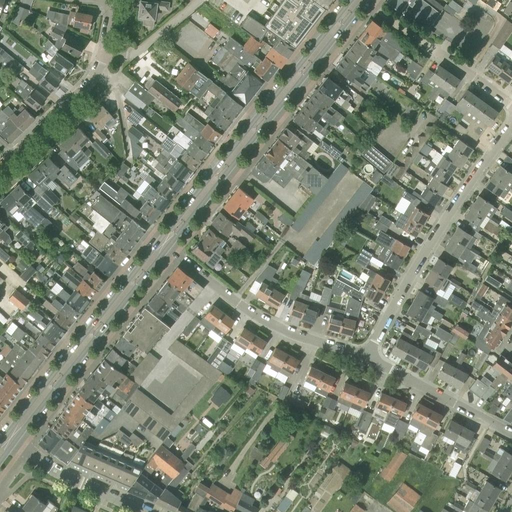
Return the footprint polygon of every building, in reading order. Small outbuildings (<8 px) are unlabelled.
[(308,31),(325,9),(319,4),(312,0),(282,0),(264,26),(247,16),(239,28),(252,37),(259,43),(261,40),(268,30),(273,34),(294,49),(308,31)] [(312,0),(319,4),(325,9),(332,0),(312,0)] [(419,6),(423,1),(422,0),(388,0),(387,1),(399,11),(404,14),(411,6),(416,9),(419,6)] [(422,0),(423,1),(440,13),(444,8),(433,0),(422,0)] [(466,12),(472,4),(467,0),(460,0),(457,5),(451,0),(447,6),(456,14),(461,8),(466,12)] [(167,10),(168,3),(150,1),(149,4),(141,2),(138,20),(143,21),(143,25),(153,26),(155,9),(167,10)] [(511,3),(510,2),(503,12),(508,16),(511,9),(511,3)] [(17,25),(19,19),(23,8),(17,6),(13,17),(8,22),(17,25)] [(19,19),(25,20),(29,10),(23,8),(19,19)] [(80,28),(79,31),(87,33),(91,16),(70,11),(69,15),(54,12),(53,20),(56,22),(67,27),(67,24),(80,28)] [(511,29),(511,24),(506,20),(491,44),(499,49),(511,29)] [(399,52),(389,45),(391,41),(382,35),(386,30),(372,21),(365,30),(399,52)] [(58,49),(59,46),(77,56),(83,44),(70,37),(71,36),(65,33),(67,28),(67,27),(56,22),(54,26),(53,26),(49,33),(58,38),(54,46),(56,48),(58,49)] [(427,29),(424,34),(430,37),(433,33),(427,29)] [(399,52),(365,30),(357,39),(375,51),(376,50),(392,61),(398,54),(399,52)] [(294,49),(273,34),(268,41),(273,45),(269,50),(270,51),(273,48),(287,58),(294,49)] [(264,46),(259,43),(252,37),(243,49),(243,48),(242,49),(250,55),(252,52),(254,54),(259,47),(262,49),(264,46)] [(267,82),(279,66),(265,55),(262,60),(254,54),(252,52),(250,55),(242,49),(243,48),(230,38),(223,47),(240,60),(267,82)] [(357,39),(351,47),(381,67),(385,61),(378,56),(376,56),(373,54),(375,51),(357,39)] [(46,51),(52,57),(47,63),(65,75),(67,72),(69,73),(72,68),(70,67),(72,64),(56,52),(58,49),(56,48),(54,46),(47,41),(42,46),(47,50),(46,51)] [(261,82),(252,75),(237,63),(240,60),(223,47),(221,46),(211,60),(227,73),(253,93),(261,82)] [(351,47),(344,56),(363,69),(366,65),(370,68),(371,70),(376,74),(381,67),(351,47)] [(0,55),(19,72),(23,67),(13,59),(0,48),(0,55)] [(287,58),(273,48),(270,51),(269,50),(265,55),(279,66),(280,67),(287,58)] [(486,66),(497,74),(509,58),(498,50),(494,55),(495,56),(486,66)] [(19,72),(0,55),(0,64),(5,68),(15,76),(19,72)] [(422,68),(428,59),(423,55),(417,64),(422,68)] [(363,69),(344,56),(339,62),(334,68),(365,91),(368,87),(362,82),(364,80),(358,76),(363,69)] [(511,60),(509,58),(497,74),(508,82),(511,76),(511,60)] [(39,73),(35,78),(35,79),(51,92),(59,81),(47,72),(47,71),(35,62),(31,66),(39,73)] [(234,99),(214,83),(188,63),(174,80),(198,99),(206,89),(215,96),(202,112),(224,130),(243,106),(234,99)] [(439,66),(433,73),(429,70),(420,81),(426,85),(427,83),(433,87),(432,88),(434,89),(432,94),(435,97),(438,93),(438,92),(436,91),(449,73),(439,66)] [(222,74),(214,83),(234,99),(236,96),(245,104),(253,93),(227,73),(224,77),(222,74)] [(438,93),(445,98),(449,93),(450,93),(459,80),(449,73),(436,91),(438,92),(438,93)] [(416,77),(411,74),(408,79),(413,82),(416,77)] [(345,110),(346,109),(350,113),(354,109),(349,105),(350,104),(340,97),(344,92),(326,78),(319,88),(333,100),(345,110)] [(25,90),(20,96),(36,110),(45,99),(32,89),(21,79),(17,84),(25,90)] [(154,97),(156,99),(173,113),(182,101),(166,89),(155,80),(147,91),(154,97)] [(127,91),(143,103),(147,106),(154,97),(147,91),(134,81),(127,91)] [(333,100),(319,88),(310,99),(337,121),(341,116),(329,106),(333,100)] [(464,115),(477,98),(467,90),(455,106),(450,103),(444,111),(449,115),(454,109),(464,115),(461,119),(462,119),(464,115)] [(139,109),(143,103),(127,91),(122,96),(139,109)] [(366,101),(358,95),(354,100),(362,106),(366,101)] [(477,98),(464,115),(472,121),(474,122),(487,105),(477,98)] [(310,99),(301,110),(316,121),(320,116),(333,126),(334,125),(337,121),(310,99)] [(442,114),(444,111),(450,103),(445,99),(437,110),(442,114)] [(99,130),(105,125),(108,127),(115,120),(111,116),(102,106),(101,107),(100,105),(95,109),(97,111),(89,118),(98,127),(91,134),(97,139),(99,141),(104,136),(99,130)] [(469,125),(473,128),(476,124),(484,130),(497,113),(487,105),(474,122),(472,121),(469,125)] [(22,131),(35,119),(21,107),(14,114),(7,106),(2,111),(7,116),(22,131)] [(0,132),(0,133),(10,142),(22,131),(7,116),(2,111),(0,110),(0,123),(1,124),(3,122),(7,126),(0,132)] [(129,116),(138,124),(143,117),(134,110),(129,116)] [(316,121),(301,110),(293,120),(311,134),(315,129),(324,137),(329,132),(316,121)] [(203,126),(187,113),(182,119),(180,117),(180,118),(186,123),(188,124),(213,144),(220,134),(206,123),(203,126)] [(180,118),(176,122),(186,130),(183,134),(183,135),(206,153),(213,144),(188,124),(186,123),(180,118)] [(428,139),(435,128),(431,126),(425,125),(425,137),(428,139)] [(138,141),(142,135),(131,126),(127,131),(128,139),(135,144),(138,141)] [(68,137),(79,148),(88,139),(78,128),(68,137)] [(293,134),(286,129),(278,139),(305,161),(308,157),(309,155),(306,152),(313,143),(297,130),(293,134)] [(466,134),(475,141),(479,136),(471,130),(470,132),(468,131),(466,134)] [(176,135),(172,140),(199,161),(206,153),(183,135),(180,138),(176,135)] [(176,159),(191,171),(199,161),(172,140),(167,136),(159,145),(163,148),(169,153),(170,154),(176,159)] [(421,149),(428,139),(425,137),(419,136),(417,147),(421,149)] [(83,153),(79,148),(68,137),(58,146),(63,151),(58,155),(68,165),(76,171),(79,168),(75,163),(84,154),(83,153)] [(110,153),(99,141),(97,139),(91,145),(104,159),(110,153)] [(139,147),(135,144),(128,139),(131,156),(139,147)] [(308,163),(305,161),(278,139),(266,154),(279,165),(293,176),(315,194),(316,193),(320,188),(323,184),(326,180),(327,179),(308,163)] [(452,148),(466,158),(473,149),(458,139),(452,148)] [(317,146),(336,160),(341,153),(330,145),(329,146),(321,141),(317,146)] [(370,144),(361,154),(384,173),(392,163),(370,144)] [(432,149),(425,144),(420,152),(427,157),(432,149)] [(414,159),(421,149),(417,147),(412,146),(410,156),(414,159)] [(456,165),(460,168),(466,158),(452,148),(446,158),(445,158),(456,165)] [(176,159),(170,154),(166,159),(160,154),(155,160),(158,162),(157,162),(183,182),(186,177),(190,177),(193,174),(191,171),(176,159)] [(283,188),(288,182),(293,176),(279,165),(266,154),(253,170),(253,174),(263,182),(266,182),(270,177),(283,188)] [(450,175),(456,165),(445,158),(446,158),(443,155),(436,165),(450,175)] [(407,169),(414,159),(410,156),(405,156),(404,167),(407,169)] [(511,167),(511,159),(507,156),(503,161),(511,167)] [(37,167),(49,179),(55,174),(59,178),(68,188),(77,179),(64,166),(60,170),(47,157),(37,167)] [(443,184),(444,184),(450,175),(436,165),(430,161),(423,171),(433,177),(443,184)] [(181,188),(180,185),(183,182),(157,162),(153,167),(165,176),(162,180),(176,191),(178,190),(181,188)] [(124,174),(129,168),(123,163),(114,172),(121,179),(122,179),(124,180),(125,178),(123,177),(124,176),(124,174)] [(345,174),(348,170),(349,170),(340,163),(337,168),(345,174)] [(398,167),(393,163),(385,175),(390,179),(392,176),(398,167)] [(511,187),(511,186),(511,175),(511,174),(500,166),(492,176),(510,189),(508,191),(509,191),(511,193),(511,187)] [(49,179),(37,167),(28,175),(41,190),(37,194),(52,207),(59,200),(48,189),(48,188),(44,184),(49,179)] [(400,181),(407,169),(404,167),(399,167),(398,167),(392,176),(400,181)] [(342,178),(345,174),(337,168),(333,172),(342,178)] [(375,184),(382,175),(377,171),(370,179),(375,184)] [(338,183),(342,178),(333,172),(330,176),(338,183)] [(148,174),(143,180),(149,184),(169,200),(172,196),(174,196),(176,193),(176,191),(162,180),(159,183),(148,174)] [(391,180),(390,179),(385,175),(381,181),(387,185),(391,180)] [(330,176),(327,179),(326,180),(335,187),(338,183),(330,176)] [(497,196),(498,195),(503,198),(509,191),(508,191),(510,189),(492,176),(485,187),(497,196)] [(447,186),(444,184),(443,184),(433,177),(426,186),(440,196),(447,186)] [(332,191),(335,187),(326,180),(323,184),(332,191)] [(160,211),(142,196),(141,195),(137,200),(121,188),(117,192),(104,182),(99,188),(126,209),(134,216),(138,210),(143,214),(142,216),(151,223),(156,216),(157,217),(160,214),(159,213),(160,211)] [(371,189),(362,182),(359,186),(368,193),(371,189)] [(32,190),(28,195),(18,184),(9,193),(31,216),(39,223),(41,224),(45,228),(50,223),(39,214),(31,207),(36,203),(48,213),(53,208),(52,207),(37,194),(32,190)] [(169,200),(149,184),(141,194),(142,195),(142,196),(160,211),(169,200)] [(328,195),(332,191),(323,184),(320,188),(328,195)] [(364,197),(368,193),(359,186),(356,190),(364,197)] [(440,196),(426,186),(420,196),(434,205),(440,196)] [(231,198),(244,209),(252,199),(238,188),(231,198)] [(325,199),(328,195),(320,188),(316,193),(325,199)] [(361,201),(364,197),(356,190),(353,194),(361,201)] [(410,202),(403,215),(421,226),(428,215),(415,207),(419,201),(405,192),(402,197),(410,202)] [(31,216),(9,193),(0,201),(0,203),(10,214),(14,211),(17,214),(18,213),(23,217),(27,220),(35,229),(41,224),(39,223),(31,216)] [(316,193),(315,194),(313,197),(322,204),(325,199),(316,193)] [(358,206),(361,201),(353,194),(349,199),(358,206)] [(114,229),(133,244),(145,230),(100,195),(90,207),(93,210),(115,227),(114,229)] [(318,208),(322,204),(313,197),(310,201),(318,208)] [(497,209),(491,205),(478,197),(471,207),(484,216),(489,219),(488,221),(492,224),(495,219),(491,217),(497,209)] [(237,218),(244,209),(231,198),(223,207),(237,218)] [(355,210),(358,206),(349,199),(346,203),(355,210)] [(315,212),(318,208),(310,201),(306,205),(315,212)] [(366,214),(371,206),(364,201),(357,209),(366,214)] [(352,214),(355,210),(346,203),(343,207),(352,214)] [(311,216),(315,212),(306,205),(303,210),(311,216)] [(349,218),(352,214),(343,207),(340,211),(349,218)] [(480,228),(477,226),(484,216),(471,207),(465,217),(470,221),(467,226),(473,229),(477,232),(480,228)] [(511,213),(504,208),(500,214),(511,222),(511,213)] [(133,244),(114,229),(115,227),(93,210),(87,218),(94,223),(92,227),(98,231),(126,253),(133,244)] [(308,221),(311,216),(303,210),(300,214),(308,221)] [(254,216),(261,222),(265,217),(257,211),(254,216)] [(346,222),(349,218),(340,211),(337,215),(346,222)] [(252,233),(245,227),(235,219),(232,222),(220,213),(212,223),(229,238),(234,232),(237,234),(239,231),(251,240),(255,235),(252,233)] [(293,221),(282,213),(277,219),(288,228),(293,221)] [(305,225),(308,221),(300,214),(296,218),(305,225)] [(70,219),(75,224),(79,220),(74,215),(70,219)] [(343,226),(346,222),(337,215),(334,220),(343,226)] [(421,226),(403,215),(399,220),(396,225),(403,229),(402,229),(414,237),(421,226)] [(388,228),(391,222),(381,216),(378,221),(388,228)] [(301,229),(305,225),(296,218),(293,222),(301,229)] [(9,236),(0,227),(0,225),(3,223),(0,220),(0,236),(8,244),(11,241),(9,236)] [(340,230),(343,226),(334,220),(331,224),(340,230)] [(384,234),(388,228),(378,221),(374,228),(384,234)] [(293,222),(290,227),(298,233),(301,229),(293,222)] [(245,227),(252,233),(256,229),(248,223),(245,227)] [(336,235),(340,230),(331,224),(327,228),(336,235)] [(355,230),(346,224),(333,241),(344,247),(355,230)] [(333,239),(336,235),(327,228),(324,232),(333,239)] [(451,238),(464,246),(470,236),(469,235),(457,228),(451,238)] [(200,239),(220,255),(224,249),(222,248),(226,243),(208,229),(200,239)] [(469,235),(470,236),(476,239),(478,240),(481,235),(477,233),(477,232),(473,229),(469,235)] [(30,240),(20,231),(14,237),(24,247),(23,247),(28,252),(35,244),(30,240)] [(117,265),(126,253),(98,231),(89,242),(104,254),(117,265)] [(330,243),(333,239),(324,232),(321,236),(330,243)] [(327,247),(330,243),(321,236),(318,241),(327,247)] [(386,248),(402,258),(409,247),(396,239),(395,240),(389,236),(386,240),(389,242),(386,248)] [(457,257),(457,256),(463,260),(469,252),(468,252),(469,249),(464,246),(451,238),(444,249),(457,257)] [(220,255),(200,239),(191,250),(205,261),(206,263),(212,268),(221,257),(220,255)] [(324,251),(327,247),(318,241),(316,239),(313,244),(324,251)] [(242,252),(246,247),(237,240),(233,245),(242,252)] [(321,256),(324,251),(313,244),(309,248),(321,256)] [(117,265),(104,254),(103,256),(89,245),(80,256),(91,264),(92,263),(96,266),(95,268),(102,274),(103,272),(108,276),(117,265)] [(238,256),(242,252),(233,245),(230,249),(238,256)] [(402,258),(386,248),(383,246),(377,257),(383,261),(396,269),(402,258)] [(0,258),(5,263),(10,257),(0,247),(0,258)] [(317,260),(321,256),(309,248),(306,252),(317,260)] [(358,255),(369,261),(371,257),(373,255),(362,248),(358,255)] [(306,252),(303,257),(314,265),(317,260),(306,252)] [(358,255),(354,262),(365,268),(369,261),(358,255)] [(227,261),(233,266),(236,262),(230,257),(227,261)] [(28,266),(22,260),(17,266),(23,271),(28,266)] [(438,260),(431,270),(445,278),(451,267),(438,260)] [(462,266),(473,273),(476,268),(465,260),(462,266)] [(227,261),(224,265),(230,270),(233,266),(227,261)] [(83,279),(97,290),(105,280),(93,272),(89,276),(86,274),(88,272),(76,263),(71,270),(83,279)] [(20,276),(26,282),(36,270),(30,265),(20,276)] [(268,265),(254,281),(260,284),(254,294),(265,301),(277,280),(272,277),(276,270),(268,265)] [(203,289),(191,279),(177,267),(167,280),(181,291),(184,294),(192,301),(203,289)] [(365,282),(369,285),(383,292),(390,280),(377,273),(376,274),(369,269),(366,275),(369,276),(365,282)] [(438,289),(438,288),(439,288),(444,292),(449,284),(453,286),(456,281),(451,278),(450,281),(445,278),(431,270),(425,281),(430,284),(438,289)] [(89,301),(97,290),(83,279),(79,284),(64,273),(60,278),(61,278),(60,280),(74,291),(75,289),(89,301)] [(501,284),(487,275),(484,280),(498,289),(501,284)] [(89,301),(75,289),(74,291),(60,280),(56,284),(49,279),(47,280),(44,284),(49,287),(48,288),(65,302),(79,313),(89,301)] [(291,292),(296,282),(297,281),(291,279),(286,290),(291,292)] [(333,287),(340,291),(345,284),(336,279),(333,287)] [(174,308),(181,314),(192,301),(184,294),(181,291),(167,280),(156,293),(170,304),(174,308)] [(277,280),(265,301),(277,308),(283,295),(272,289),(277,280)] [(438,289),(430,284),(427,288),(436,293),(439,288),(438,288),(438,289)] [(480,300),(482,297),(488,287),(483,284),(477,293),(475,297),(480,300)] [(383,292),(369,285),(366,290),(361,287),(358,291),(364,295),(365,295),(376,303),(383,292)] [(318,302),(309,298),(301,318),(312,323),(318,310),(317,309),(319,304),(326,306),(330,292),(331,289),(324,287),(318,302)] [(65,302),(48,288),(45,292),(41,297),(46,301),(73,322),(79,313),(65,302)] [(361,302),(365,295),(364,295),(358,291),(352,288),(348,295),(361,302)] [(19,303),(23,297),(15,290),(8,298),(17,306),(19,303)] [(430,304),(432,300),(433,299),(419,291),(412,302),(431,313),(432,310),(433,311),(435,307),(430,304)] [(170,327),(178,318),(171,312),(174,308),(170,304),(156,293),(148,304),(147,304),(145,307),(159,319),(170,327)] [(301,318),(309,298),(308,298),(306,305),(300,303),(303,295),(297,293),(295,300),(293,300),(289,314),(301,318)] [(448,301),(447,301),(435,294),(433,299),(432,300),(444,308),(448,301)] [(447,301),(448,301),(462,309),(466,302),(451,294),(447,301)] [(344,311),(339,332),(351,335),(357,314),(358,315),(361,302),(348,295),(344,311)] [(511,303),(511,302),(500,295),(493,308),(494,309),(493,309),(511,321),(511,320),(511,303)] [(32,304),(23,297),(19,303),(24,307),(27,304),(30,307),(32,304)] [(73,322),(46,301),(42,305),(55,315),(51,320),(65,331),(73,322)] [(406,313),(419,321),(426,324),(430,316),(434,318),(437,313),(433,311),(432,310),(431,313),(412,302),(406,313)] [(214,324),(223,313),(212,305),(204,317),(214,324)] [(482,306),(478,312),(507,329),(511,321),(493,309),(491,313),(489,311),(482,306)] [(145,307),(122,335),(135,346),(135,345),(143,351),(144,350),(146,352),(164,330),(166,332),(170,328),(170,327),(159,319),(145,307)] [(327,328),(339,332),(344,311),(333,308),(331,315),(330,314),(327,328)] [(43,318),(31,309),(24,318),(28,321),(56,343),(65,331),(51,320),(47,326),(41,321),(43,318)] [(501,338),(507,329),(478,312),(476,315),(486,321),(483,326),(483,327),(501,338)] [(234,322),(223,313),(214,324),(226,333),(234,322)] [(200,321),(195,317),(185,329),(189,334),(200,321)] [(49,352),(50,351),(56,343),(28,321),(25,326),(38,336),(34,340),(35,340),(49,352)] [(453,333),(459,337),(465,340),(469,333),(455,324),(450,331),(453,333)] [(430,332),(417,325),(412,333),(417,336),(418,333),(427,338),(430,332)] [(11,335),(18,341),(28,349),(42,361),(49,352),(35,340),(34,340),(18,327),(11,335)] [(433,334),(446,342),(451,335),(438,327),(433,334)] [(501,338),(483,327),(475,339),(493,350),(495,346),(496,347),(501,338)] [(243,328),(235,340),(233,343),(244,351),(247,347),(254,335),(243,328)] [(402,331),(398,339),(391,353),(402,358),(410,345),(413,340),(414,341),(417,336),(412,333),(411,336),(402,331)] [(448,343),(453,346),(459,337),(453,333),(448,343)] [(127,356),(135,346),(122,335),(114,345),(127,356)] [(254,335),(247,347),(259,354),(266,343),(254,335)] [(425,343),(436,348),(438,342),(428,337),(425,343)] [(222,338),(216,346),(217,347),(207,361),(210,363),(226,341),(222,338)] [(173,353),(180,343),(176,340),(168,350),(173,353)] [(216,369),(227,354),(226,353),(232,345),(226,341),(210,363),(211,364),(210,364),(211,365),(216,369)] [(178,357),(186,346),(180,343),(173,353),(178,357)] [(421,350),(414,364),(424,370),(427,364),(433,368),(441,354),(435,350),(424,344),(421,350)] [(36,369),(42,361),(28,349),(25,352),(15,345),(11,349),(22,357),(36,369)] [(410,345),(402,358),(414,364),(421,350),(410,345)] [(183,361),(191,350),(186,346),(178,357),(183,361)] [(104,359),(117,369),(125,358),(112,348),(104,359)] [(275,348),(269,360),(266,364),(270,366),(269,369),(277,373),(278,372),(287,354),(275,348)] [(29,378),(30,377),(36,369),(22,357),(11,349),(5,358),(15,366),(29,378)] [(188,364),(196,354),(191,350),(183,361),(188,364)] [(149,352),(145,357),(155,366),(159,361),(149,352)] [(478,371),(488,356),(482,352),(477,361),(473,367),(478,371)] [(193,368),(201,358),(196,354),(188,364),(193,368)] [(290,377),(292,373),(299,361),(287,354),(278,372),(287,377),(288,376),(290,377)] [(507,362),(499,356),(490,368),(494,371),(490,377),(494,379),(507,362)] [(155,366),(145,357),(141,362),(151,371),(155,366)] [(0,367),(7,373),(22,386),(29,378),(15,366),(5,358),(2,361),(0,364),(0,367)] [(198,372),(206,361),(201,358),(193,368),(198,372)] [(117,369),(104,359),(94,372),(110,384),(111,382),(119,389),(115,393),(123,400),(128,394),(126,393),(134,383),(117,369)] [(250,368),(255,371),(260,363),(255,360),(250,368)] [(198,372),(203,376),(211,365),(210,364),(206,361),(198,372)] [(151,371),(141,362),(137,367),(147,376),(151,371)] [(500,382),(503,384),(511,372),(511,365),(507,362),(494,379),(489,386),(480,397),(485,401),(500,382)] [(251,379),(249,382),(253,385),(256,381),(265,366),(260,363),(255,371),(251,379)] [(448,383),(455,369),(444,363),(437,377),(448,383)] [(455,369),(448,383),(459,388),(466,375),(461,372),(464,367),(458,364),(455,369)] [(222,373),(216,369),(211,365),(203,376),(199,381),(209,389),(214,383),(222,373)] [(147,376),(137,367),(133,372),(143,381),(147,376)] [(303,386),(314,392),(323,373),(311,367),(304,380),(306,380),(303,386)] [(106,399),(111,393),(115,388),(110,384),(94,372),(86,382),(99,392),(106,399)] [(143,381),(133,372),(129,377),(139,386),(143,381)] [(506,397),(511,389),(511,372),(503,384),(507,387),(502,394),(506,397)] [(0,385),(14,397),(22,386),(7,373),(3,378),(0,376),(0,385)] [(314,392),(326,397),(329,391),(335,379),(323,373),(314,392)] [(205,394),(209,389),(199,381),(195,385),(205,394)] [(86,382),(77,392),(98,409),(102,404),(94,398),(99,392),(86,382)] [(485,382),(475,394),(480,397),(489,386),(485,382)] [(337,402),(349,407),(357,389),(345,383),(339,396),(337,402)] [(0,401),(6,407),(14,397),(0,385),(0,401)] [(201,398),(205,394),(195,385),(191,390),(201,398)] [(253,391),(247,386),(243,391),(250,395),(253,391)] [(283,386),(277,397),(283,400),(288,389),(283,386)] [(221,387),(210,400),(218,407),(230,394),(221,387)] [(129,399),(134,403),(142,392),(137,389),(129,399)] [(349,407),(360,412),(362,412),(363,410),(364,407),(370,394),(357,389),(349,407)] [(197,403),(201,398),(191,390),(187,395),(197,403)] [(66,407),(87,424),(94,429),(100,434),(116,415),(111,411),(103,405),(99,410),(98,409),(77,392),(66,407)] [(134,403),(139,407),(147,396),(142,392),(134,403)] [(375,406),(373,411),(386,417),(393,399),(381,393),(375,406)] [(298,396),(293,394),(288,403),(293,405),(298,396)] [(192,408),(197,403),(187,395),(183,400),(192,408)] [(139,407),(143,410),(151,400),(147,396),(139,407)] [(326,397),(321,406),(327,408),(331,399),(326,397)] [(496,407),(500,403),(500,401),(496,398),(489,407),(490,408),(493,405),(496,407)] [(331,399),(327,408),(333,410),(337,402),(331,399)] [(398,420),(399,416),(400,417),(406,404),(393,399),(386,417),(383,423),(393,428),(390,434),(396,437),(403,422),(398,420)] [(143,410),(148,414),(156,404),(151,400),(143,410)] [(188,413),(192,408),(183,400),(179,405),(188,413)] [(135,405),(131,401),(123,411),(128,415),(135,405)] [(148,414),(153,418),(161,408),(156,404),(148,414)] [(411,417),(412,417),(408,424),(419,429),(429,410),(418,404),(411,417)] [(135,405),(128,415),(132,418),(140,408),(135,405)] [(184,417),(188,413),(179,405),(175,410),(184,417)] [(111,411),(116,415),(120,410),(115,406),(111,411)] [(87,424),(66,407),(59,416),(79,433),(87,424)] [(140,408),(132,418),(136,421),(144,412),(140,408)] [(153,418),(158,422),(166,411),(161,408),(153,418)] [(326,410),(320,408),(316,416),(322,419),(326,410)] [(180,422),(184,417),(175,410),(171,415),(163,425),(172,432),(180,422)] [(360,412),(358,417),(354,427),(360,429),(367,412),(363,410),(362,412),(360,412)] [(433,431),(435,429),(441,416),(429,410),(419,429),(418,431),(426,435),(420,446),(429,451),(437,436),(432,433),(433,431)] [(158,422),(163,425),(171,415),(166,411),(158,422)] [(144,412),(136,421),(141,425),(149,415),(144,412)] [(372,414),(367,412),(360,429),(366,431),(372,416),(371,416),(372,414)] [(149,415),(141,425),(145,428),(153,419),(149,415)] [(59,416),(55,421),(50,427),(64,438),(78,449),(84,441),(94,429),(87,424),(79,433),(59,416)] [(153,419),(145,428),(150,432),(158,422),(153,419)] [(441,441),(448,444),(446,449),(451,452),(453,447),(451,446),(462,427),(451,421),(443,435),(444,435),(441,441)] [(158,422),(150,432),(154,435),(162,426),(158,422)] [(403,422),(396,437),(402,439),(409,425),(403,422)] [(162,426),(154,435),(159,439),(167,429),(162,426)] [(333,429),(326,426),(323,432),(330,435),(333,429)] [(50,427),(41,440),(38,443),(52,454),(64,438),(50,427)] [(462,451),(465,447),(473,433),(462,427),(451,446),(453,447),(454,447),(462,451)] [(163,442),(167,438),(171,432),(167,429),(159,439),(163,442)] [(128,447),(131,442),(132,440),(129,438),(119,430),(115,435),(119,437),(118,439),(128,447)] [(273,463),(294,437),(287,432),(266,457),(259,464),(264,469),(271,461),(273,463)] [(132,440),(131,442),(137,447),(142,441),(132,433),(129,438),(132,440)] [(65,463),(66,463),(67,463),(78,449),(64,438),(52,454),(57,457),(65,463)] [(182,464),(187,458),(195,446),(191,443),(183,455),(179,459),(167,450),(173,443),(167,438),(163,442),(144,468),(132,484),(127,490),(143,497),(153,484),(147,479),(154,470),(155,470),(159,466),(167,472),(169,470),(172,472),(180,462),(182,464)] [(490,442),(483,438),(476,450),(482,453),(483,451),(484,451),(490,442)] [(132,462),(108,452),(96,447),(84,441),(78,449),(67,463),(90,474),(90,473),(99,478),(126,490),(127,490),(132,484),(144,468),(142,466),(132,462)] [(264,453),(254,447),(249,455),(259,462),(264,453)] [(223,448),(212,461),(220,466),(230,453),(223,448)] [(379,475),(389,482),(407,455),(397,449),(379,475)] [(491,459),(497,462),(510,469),(511,465),(511,455),(503,451),(500,456),(495,453),(493,456),(488,453),(485,458),(490,461),(491,459)] [(153,484),(143,497),(153,501),(154,501),(182,467),(187,472),(193,465),(186,459),(187,458),(182,464),(180,462),(172,472),(169,470),(167,472),(167,473),(157,486),(153,484)] [(510,469),(497,462),(490,472),(504,480),(510,469)] [(182,467),(154,501),(163,506),(172,495),(176,489),(174,487),(187,472),(182,467)] [(476,487),(467,481),(465,484),(475,489),(476,487)] [(485,481),(479,492),(493,500),(499,489),(485,481)] [(178,504),(174,511),(194,511),(202,498),(205,496),(208,489),(209,488),(199,482),(194,491),(196,492),(186,507),(179,503),(178,504)] [(194,511),(212,511),(207,509),(206,511),(202,508),(208,498),(221,507),(229,511),(230,510),(232,511),(234,507),(242,493),(239,491),(234,488),(230,495),(227,493),(212,483),(209,488),(208,489),(205,496),(202,498),(194,511)] [(386,504),(395,511),(409,511),(421,497),(403,483),(386,504)] [(473,492),(475,489),(465,484),(464,486),(473,492)] [(281,490),(276,486),(271,493),(276,497),(281,490)] [(172,495),(163,506),(174,511),(178,504),(179,503),(184,494),(178,489),(178,490),(176,489),(172,495)] [(352,495),(359,499),(362,494),(356,489),(352,495)] [(486,511),(493,500),(479,492),(473,502),(469,500),(468,500),(486,511)] [(256,511),(259,509),(252,505),(254,500),(242,493),(234,507),(232,511),(233,511),(235,508),(242,511),(256,511)] [(49,511),(54,506),(48,501),(45,505),(33,495),(23,507),(29,511),(49,511)] [(276,509),(280,511),(284,511),(292,501),(285,496),(276,509)] [(485,511),(486,511),(468,500),(463,509),(462,511),(463,511),(485,511)]
